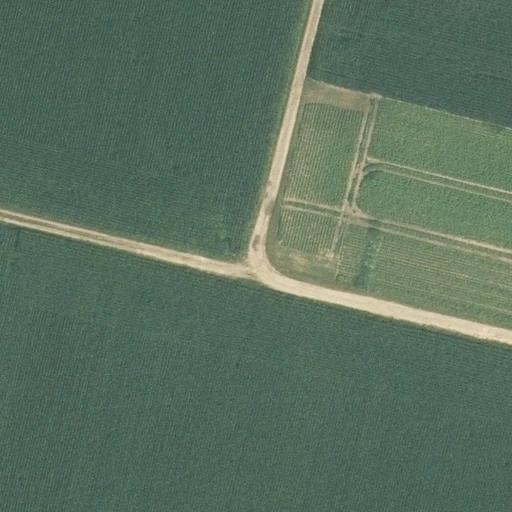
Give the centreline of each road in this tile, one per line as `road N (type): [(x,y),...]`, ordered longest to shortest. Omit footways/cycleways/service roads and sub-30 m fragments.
road 1 (track): [(0,207),(252,265),(317,0)]
road 2 (track): [(252,265),(511,329)]
